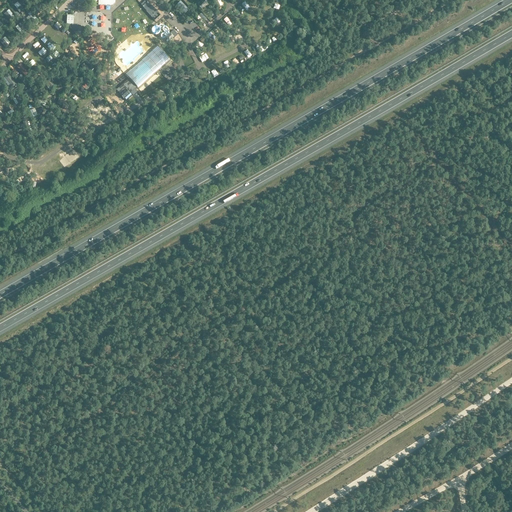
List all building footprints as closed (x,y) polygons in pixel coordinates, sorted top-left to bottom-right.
[(21,0),(18,3),(21,6),(17,10),(20,13),(27,7),(21,0)] [(141,5),(143,6),(142,7),(146,11),(155,21),(161,16),(152,6),(151,6),(148,2),(147,2),(146,0),(141,5)] [(28,14),(29,16),(34,21),(35,22),(38,20),(30,12),(28,14)] [(124,13),(119,17),(126,25),(130,21),(124,13)] [(114,30),(112,32),(118,39),(121,37),(114,30)] [(86,52),(96,43),(90,37),(81,46),(86,52)] [(129,79),(116,90),(118,92),(120,95),(121,94),(124,99),(126,101),(133,95),(133,96),(136,94),(135,93),(137,92),(135,89),(137,87),(139,90),(144,85),(149,80),(154,75),(160,71),(165,66),(171,62),(157,46),(151,51),(146,56),(141,61),(136,65),(131,70),(125,74),(129,79)] [(93,69),(89,65),(86,62),(84,64),(86,67),(89,69),(90,71),(91,71),(93,69)] [(29,73),(21,65),(17,68),(25,77),(29,73)] [(68,79),(71,78),(68,69),(62,71),(63,73),(65,72),(68,79)] [(17,86),(8,74),(4,77),(9,83),(8,84),(10,86),(6,89),(9,93),(17,86)] [(49,84),(52,89),(54,88),(50,80),(46,82),(48,85),(49,84)] [(29,92),(27,93),(29,96),(31,95),(33,99),(36,97),(30,89),(28,91),(29,92)] [(45,106),(46,104),(42,102),(43,100),(40,98),(39,100),(37,99),(36,102),(45,106)] [(51,112),(45,121),(48,123),(48,122),(50,123),(53,120),(51,118),(54,114),(51,112)] [(23,125),(15,127),(16,132),(28,128),(25,117),(22,118),(23,123),(23,125)]
